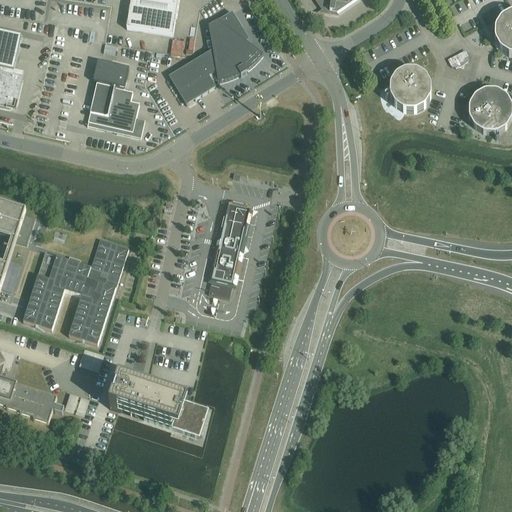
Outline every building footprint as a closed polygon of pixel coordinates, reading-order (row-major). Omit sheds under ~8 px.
[(131,0),(127,31),(173,39),(179,0),(131,0)] [(330,14),(337,15),(359,0),(319,0),(324,7),(325,7),(331,8),(330,14)] [(453,16),(465,13),(462,3),(450,7),(453,16)] [(264,57),(246,44),(250,42),(233,15),(209,29),(213,52),(169,79),(187,108),(217,90),(213,83),(218,80),(218,85),(223,84),(226,83),(230,82),(234,81),(237,79),(241,77),(242,78),(247,75),(247,74),(250,71),(253,69),(256,66),(259,64),(261,61),(264,57)] [(495,33),(495,41),(495,44),(499,52),(501,54),(509,59),(511,59),(511,16),(510,17),(503,21),(500,23),(496,30),(495,33)] [(22,38),(0,32),(0,108),(10,110),(17,106),(23,80),(18,72),(15,72),(19,52),(22,38)] [(170,58),(192,58),(193,41),(186,41),(186,44),(171,44),(170,58)] [(465,52),(448,62),(451,69),(455,70),(468,63),(469,59),(465,52)] [(130,71),(98,64),(94,84),(98,84),(97,87),(88,128),(141,140),(146,122),(137,120),(140,106),(131,104),(133,95),(124,92),(124,90),(125,91),(130,71)] [(391,97),(392,102),(395,107),(399,111),(404,113),(409,115),(415,115),(420,113),(425,110),(428,107),(431,102),(432,97),(432,91),(431,86),(428,81),(424,77),(419,75),(414,73),(409,73),(403,75),(399,78),(395,81),(392,86),(391,91),(391,97)] [(469,119),(470,122),(474,129),(476,131),(484,136),(487,137),(495,137),(498,136),(505,132),(508,130),(511,122),(511,107),(508,101),(506,99),(499,94),(496,93),(488,93),(485,94),(477,98),(475,100),(471,107),(470,110),(469,119)] [(0,290),(11,294),(20,267),(5,262),(3,267),(0,266),(0,239),(26,248),(36,222),(10,213),(11,209),(0,206),(0,290)] [(220,248),(208,297),(229,302),(233,286),(235,287),(237,278),(235,278),(238,263),(241,264),(246,240),(244,239),(250,211),(229,206),(221,243),(219,243),(218,248),(220,248)] [(46,259),(24,328),(53,337),(65,297),(83,303),(70,343),(98,352),(130,255),(101,246),(92,274),(46,259)] [(198,374),(203,337),(192,335),(187,373),(198,374)] [(17,385),(1,380),(3,372),(6,370),(10,371),(15,357),(0,352),(0,358),(1,360),(0,361),(0,407),(7,410),(7,411),(20,416),(20,417),(34,421),(33,422),(49,427),(53,414),(63,417),(65,411),(55,408),(57,401),(17,387),(17,385)] [(84,354),(78,371),(99,377),(104,360),(84,354)] [(120,383),(111,411),(201,440),(210,412),(120,383)] [(73,412),(79,413),(81,405),(76,404),(73,412)]
